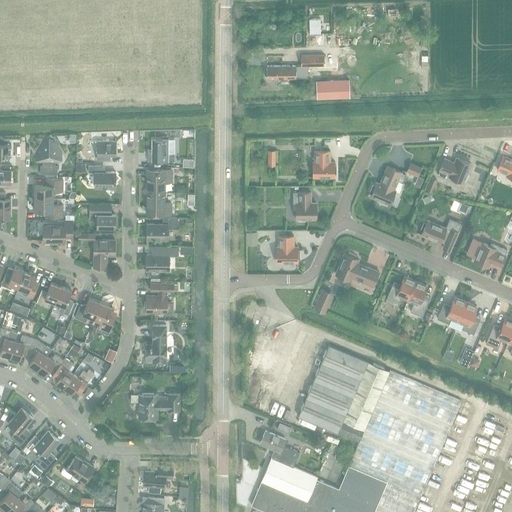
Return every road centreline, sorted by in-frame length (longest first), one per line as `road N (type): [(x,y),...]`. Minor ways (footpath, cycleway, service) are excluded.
road 1 (tertiary): [(223,280),(226,0)]
road 2 (residential): [(338,220),(511,293)]
road 3 (tertiary): [(222,447),(223,280)]
road 4 (residential): [(511,131),(388,136),(364,154)]
road 5 (residential): [(130,288),(131,135)]
road 6 (residential): [(73,423),(123,355),(130,288)]
road 7 (residential): [(223,280),(311,275),(338,220)]
